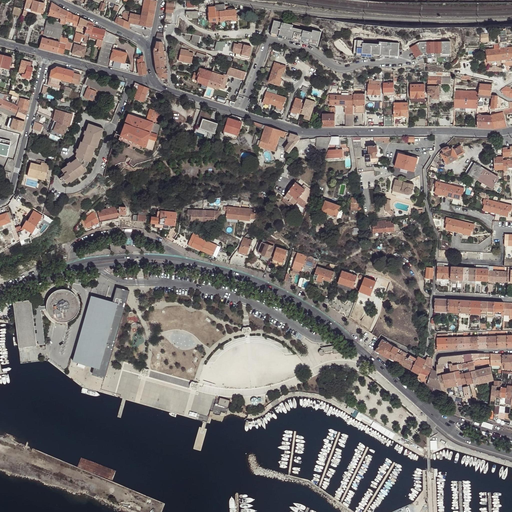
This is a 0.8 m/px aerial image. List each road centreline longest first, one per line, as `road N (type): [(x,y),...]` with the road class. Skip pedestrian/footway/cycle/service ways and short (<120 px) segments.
road 1 (residential): [(154,85),(312,133),(511,130)]
road 2 (primary): [(181,262),(306,308),(432,414)]
road 3 (residential): [(0,202),(12,186),(46,55)]
road 4 (residential): [(511,351),(437,355),(432,414)]
road 5 (unclassified): [(181,262),(168,248),(125,234),(85,240),(73,265)]
